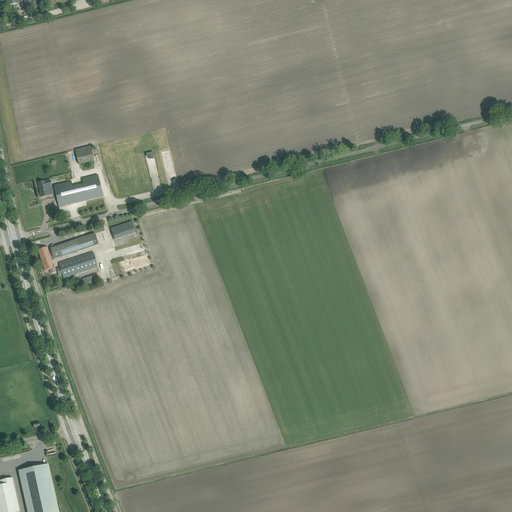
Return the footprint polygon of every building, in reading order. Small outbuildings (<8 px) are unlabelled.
[(24,0),(27,11),(34,10),(31,0),(24,0)] [(75,150),(79,165),(94,161),(90,146),(75,150)] [(54,186),(59,207),(103,196),(98,175),(54,186)] [(45,179),(38,181),(38,183),(41,195),(48,194),(48,193),(50,193),(49,190),(52,189),(51,181),(48,182),(47,182),(47,179),(45,179)] [(133,221),(111,228),(115,240),(136,233),(133,221)] [(54,259),(67,255),(80,251),(99,244),(95,234),(50,249),(52,253),(49,254),(47,247),(38,250),(45,271),(50,269),(51,274),(56,272),(55,267),(53,268),(51,261),(54,260),(54,259)] [(63,274),(64,278),(65,280),(67,279),(66,277),(98,267),(93,252),(59,264),(60,268),(57,269),(59,275),(63,274)] [(144,254),(137,256),(140,268),(148,266),(144,254)] [(58,511),(49,470),(22,475),(24,481),(26,480),(32,511),(58,511)] [(0,485),(0,511),(18,511),(20,511),(12,478),(0,480),(0,483),(0,485)]
